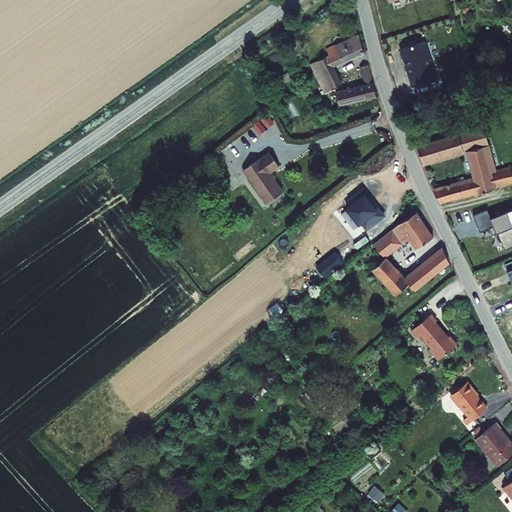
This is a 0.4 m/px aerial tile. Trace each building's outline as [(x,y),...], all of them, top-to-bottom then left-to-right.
[(331,52),(319,58),(312,61),(328,93),(343,80),(335,63),(368,47),(361,31),(331,44),(328,46),(331,52)] [(410,48),(422,87),(446,80),(434,41),(410,48)] [(315,51),(319,58),(331,52),(328,46),(315,51)] [(338,90),(343,105),(379,94),(371,63),(362,66),(365,82),(338,90)] [(425,148),(431,165),(475,152),(482,180),(442,191),(447,204),(511,186),(511,169),(499,174),(485,130),(425,148)] [(244,168),(271,199),(287,186),(272,168),(279,161),(268,148),(244,168)] [(344,207),(364,229),(382,213),(362,191),(344,207)] [(366,261),(394,293),(405,284),(412,292),(448,262),(442,251),(410,278),(408,280),(405,276),(388,257),(410,239),(416,248),(432,238),(417,211),(401,222),(375,244),(380,250),(366,261)] [(479,220),(485,236),(495,232),(498,239),(504,236),(511,254),(511,253),(511,215),(498,221),(494,216),(479,220)] [(394,293),(400,301),(412,292),(405,284),(394,293)] [(437,320),(431,314),(412,330),(417,336),(420,334),(431,347),(429,349),(438,360),(457,344),(449,336),(448,337),(435,321),(437,320)] [(477,389),(470,379),(453,393),(462,404),(463,403),(475,418),(490,406),(480,394),(476,389),(477,389)] [(504,426),(499,419),(478,437),(501,463),(511,454),(511,438),(510,437),(502,427),(504,426)] [(511,435),(504,426),(502,427),(510,437),(511,435)] [(379,501),(385,493),(375,485),(369,492),(379,501)]
